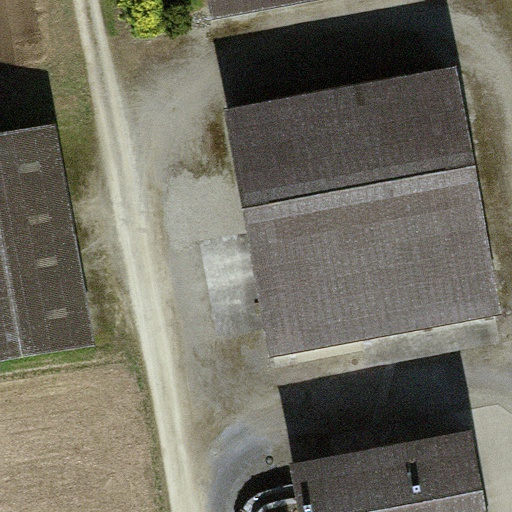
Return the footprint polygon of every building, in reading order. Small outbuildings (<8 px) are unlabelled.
[(209,0),(212,15),(293,0),(209,0)] [(454,77),(232,118),(276,355),(396,333),(392,309),(493,291),(454,77)] [(40,141),(0,148),(0,356),(76,343),(40,141)] [(392,309),(396,333),(498,314),(493,291),(392,309)] [(338,465),(297,472),(304,511),(483,511),(472,450),(339,474),(338,465)]
